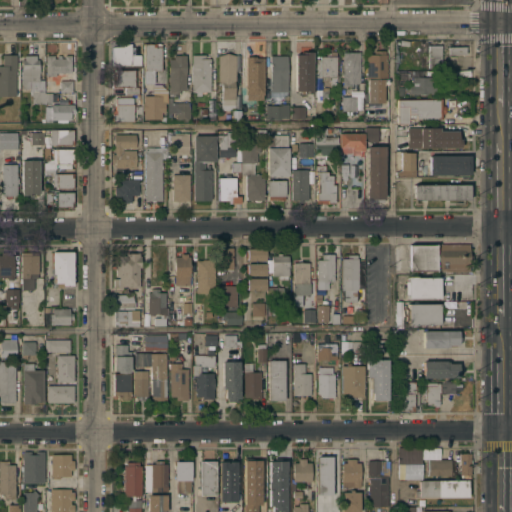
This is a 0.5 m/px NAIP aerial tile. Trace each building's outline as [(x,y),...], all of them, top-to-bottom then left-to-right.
[(403,63),(421,63),(421,41),(403,41),(403,63)] [(111,47),(122,47),(122,43),(130,44),(130,55),(140,55),(140,65),(111,65),(111,47)] [(143,66),(142,66),(142,64),(143,64),(143,57),(142,57),(142,53),(143,53),(143,49),(142,49),(142,45),(143,45),(143,44),(152,44),(152,43),(160,43),(160,48),(162,48),(162,51),(160,51),(160,55),(162,55),(162,58),(160,58),(160,60),(162,60),(162,64),(160,64),(160,65),(162,65),(162,68),(160,68),(162,68),(162,70),(160,70),(160,72),(157,72),(157,71),(156,71),(156,73),(153,73),(153,76),(142,76),(142,71),(143,71),(143,66)] [(428,45),(441,45),(441,57),(442,57),(442,67),(428,67),(428,45)] [(448,46),(465,46),(465,54),(448,54),(448,46)] [(383,80),(383,103),(367,103),(367,80),(366,80),(366,54),(374,54),(374,50),(385,50),(385,54),(386,54),(386,80),(383,80)] [(314,59),(320,59),(320,56),(326,56),(326,52),(330,52),(330,51),(335,51),(335,85),(330,85),(330,76),(323,76),(323,89),(328,89),(328,100),(324,100),(324,111),(314,111),(314,59)] [(342,52),(359,52),(359,83),(352,83),(352,85),(363,85),(363,96),(356,96),(356,110),(341,110),(341,96),(339,96),(339,85),(342,85),(342,52)] [(217,56),(226,53),(235,56),(235,81),(234,81),(234,110),(240,110),(240,122),(233,122),(232,110),(221,110),(221,83),(217,83),(217,56)] [(295,53),(311,53),(311,94),(303,94),(303,91),(295,92),(295,53)] [(16,69),(15,69),(15,96),(0,96),(0,65),(2,65),(2,54),(16,54),(16,69)] [(191,54),(205,54),(205,56),(208,56),(208,58),(209,58),(210,91),(191,91),(191,54)] [(43,103),(31,103),(32,91),(29,91),(29,88),(21,88),(21,59),(24,60),(24,55),(35,55),(35,59),(38,60),(38,65),(40,65),(39,73),(38,73),(38,80),(43,80),(43,93),(43,103)] [(59,92),(55,92),(55,87),(59,87),(59,81),(55,76),(46,76),(45,55),(53,55),(53,59),(64,58),(64,55),(70,55),(70,72),(64,72),(65,80),(71,80),(71,91),(59,92)] [(179,90),(179,92),(177,92),(177,96),(167,96),(167,59),(173,59),(173,55),(185,55),(185,90),(179,90)] [(467,68),(467,55),(445,55),(445,68),(467,68)] [(269,56),(286,56),(286,63),(287,63),(287,70),(287,92),(269,92),(269,56)] [(245,57),(255,57),(255,58),(263,58),(263,95),(255,95),(255,97),(250,97),(250,95),(245,95),(245,57)] [(134,70),(134,87),(138,87),(138,95),(113,94),(113,88),(125,88),(125,87),(111,87),(111,76),(114,76),(114,74),(114,71),(115,71),(115,70),(134,70)] [(409,84),(413,84),(413,76),(435,77),(435,81),(439,81),(439,89),(435,89),(435,93),(409,93),(409,84)] [(51,93),(51,103),(43,103),(43,93),(51,93)] [(143,119),(143,111),(142,111),(142,103),(143,103),(143,96),(161,96),(161,102),(164,102),(164,112),(161,112),(161,119),(143,119)] [(112,106),(115,106),(115,98),(131,98),(131,105),(132,105),(132,121),(112,122),(112,106)] [(189,102),(189,121),(176,121),(176,113),(167,113),(166,98),(171,98),(171,102),(176,102),(189,102)] [(441,98),(442,105),(445,105),(445,113),(442,113),(442,118),(408,119),(408,123),(398,124),(397,99),(441,98)] [(73,104),(73,113),(70,113),(70,120),(51,120),(51,104),(73,104)] [(278,106),(278,104),(288,104),(287,118),(280,118),(280,119),(265,119),(265,105),(278,106)] [(290,108),(303,108),(303,120),(290,120),(290,108)] [(314,129),(326,128),(326,134),(324,134),(324,137),(337,136),(337,144),(338,144),(338,152),(331,152),(331,155),(321,155),(321,152),(315,152),(314,129)] [(384,157),(388,157),(388,167),(384,167),(384,173),(388,173),(388,205),(364,205),(364,192),(365,192),(366,146),(363,146),(364,128),(377,128),(377,146),(384,147),(384,157)] [(419,147),(419,148),(406,148),(406,128),(419,128),(438,128),(441,128),(441,131),(456,131),(456,133),(459,133),(460,147),(419,147)] [(49,130),(73,130),(73,134),(74,134),(74,144),(49,144),(49,130)] [(41,145),(28,145),(28,131),(41,131),(41,145)] [(0,132),(0,149),(15,149),(15,132),(0,132)] [(218,141),(216,141),(216,135),(225,135),(225,134),(226,134),(226,132),(230,132),(230,134),(234,134),(234,157),(229,157),(229,158),(224,158),(224,156),(218,156),(218,141)] [(169,135),(173,135),(173,133),(188,133),(188,154),(169,154),(169,135)] [(363,133),(363,151),(361,151),(361,156),(351,156),(351,153),(339,153),(339,134),(363,133)] [(135,134),(135,148),(121,148),(121,150),(135,150),(135,168),(114,168),(114,164),(112,164),(112,154),(114,154),(114,152),(112,152),(112,148),(113,148),(113,134),(135,134)] [(287,135),(287,148),(288,148),(288,177),(274,177),(274,178),(267,178),(267,176),(267,148),(267,135),(287,135)] [(214,161),(204,161),(204,169),(210,169),(210,200),(193,200),(193,162),(192,162),(192,136),(214,136),(214,161)] [(240,141),(255,142),(255,146),(259,146),(259,153),(256,153),(256,163),(255,163),(255,164),(253,164),(253,175),(255,175),(255,173),(257,173),(257,175),(259,175),(259,178),(263,178),(263,200),(261,200),(260,201),(259,202),(255,202),(254,201),(254,200),(245,200),(245,175),(240,175),(240,172),(240,162),(240,141)] [(311,143),(311,157),(298,157),(297,143),(311,143)] [(44,162),(46,162),(46,159),(52,159),(52,148),(73,148),(73,153),(74,153),(74,163),(70,163),(70,168),(58,168),(58,164),(55,164),(55,169),(44,169),(44,162)] [(144,152),(161,152),(161,165),(162,165),(162,168),(162,169),(161,169),(161,201),(154,201),(154,202),(151,202),(151,201),(144,201),(144,152)] [(413,154),(415,154),(415,161),(413,161),(413,167),(415,167),(415,176),(396,176),(396,171),(400,169),(400,152),(413,152),(413,154)] [(429,174),(429,155),(468,154),(469,174),(429,174)] [(20,160),(37,160),(38,196),(33,196),(33,193),(31,193),(31,195),(20,195),(20,160)] [(240,162),(240,172),(231,172),(231,162),(240,162)] [(1,164),(16,164),(16,178),(18,177),(18,183),(16,184),(16,198),(1,198),(1,164)] [(324,165),(324,171),(328,171),(328,175),(332,175),(332,184),(335,184),(335,203),(316,203),(316,192),(317,192),(317,174),(315,175),(315,165),(324,165)] [(55,169),(54,173),(74,173),(74,183),(73,183),(73,188),(56,188),(56,186),(52,186),(52,175),(44,174),(44,169),(55,169)] [(307,200),(301,200),(301,203),(297,203),(297,200),(291,200),(291,170),(307,169),(307,200)] [(188,201),(172,201),(172,183),(171,183),(171,179),(172,179),(172,174),(189,175),(188,201)] [(235,196),(240,196),(240,202),(228,203),(228,200),(218,200),(218,178),(225,178),(225,174),(230,174),(230,178),(235,178),(235,196)] [(138,195),(131,195),(131,202),(123,202),(123,205),(114,205),(113,187),(117,187),(117,182),(122,181),(122,179),(138,179),(138,195)] [(284,196),(283,196),(283,199),(267,200),(267,196),(266,196),(266,180),(284,180),(284,196)] [(469,199),(413,199),(413,184),(469,184),(469,199)] [(351,200),(360,199),(359,189),(351,190),(351,200)] [(73,196),(74,196),(74,201),(73,201),(73,203),(73,207),(56,207),(56,192),(73,192),(73,196)] [(408,244),(436,244),(436,243),(469,243),(469,271),(436,271),(436,273),(433,273),(433,272),(424,273),(424,270),(409,270),(408,245),(408,244)] [(232,270),(227,270),(227,268),(218,268),(218,251),(224,251),(224,247),(232,247),(232,270)] [(265,260),(247,260),(247,258),(246,258),(246,250),(247,250),(247,248),(265,248),(265,260)] [(13,279),(7,279),(7,277),(0,277),(0,255),(1,255),(1,252),(9,252),(9,255),(13,255),(13,279)] [(37,252),(37,278),(33,278),(33,290),(21,290),(21,283),(20,283),(20,252),(37,252)] [(72,285),(63,285),(63,287),(57,287),(57,283),(54,283),(54,274),(52,274),(52,269),(51,269),(51,252),(72,252),(72,285)] [(125,255),(125,252),(139,252),(139,255),(140,255),(140,265),(138,265),(139,286),(113,287),(113,278),(118,278),(118,275),(116,275),(116,265),(118,265),(118,255),(125,255)] [(180,256),(180,253),(187,253),(187,256),(189,256),(190,284),(174,284),(174,256),(180,256)] [(288,275),(287,275),(287,279),(278,279),(278,275),(272,275),(271,255),(277,255),(277,253),(281,253),(281,255),(288,255),(288,275)] [(333,280),(327,280),(327,290),(316,290),(317,259),(321,259),(321,253),(333,253),(333,280)] [(357,289),(356,289),(356,301),(344,301),(344,289),(341,289),(341,258),(347,258),(347,254),(356,254),(356,258),(358,258),(357,289)] [(214,259),(214,292),(196,292),(196,260),(214,259)] [(309,262),(308,282),(309,282),(309,294),(301,294),(301,306),(292,306),(293,262),(309,262)] [(265,275),(247,275),(247,272),(246,272),(246,265),(247,265),(247,263),(265,263),(265,275)] [(407,298),(407,292),(405,292),(405,281),(407,281),(407,276),(416,276),(416,277),(438,277),(438,297),(407,298)] [(265,289),(247,289),(247,288),(246,288),(246,280),(247,280),(247,278),(265,277),(265,289)] [(218,306),(218,285),(236,285),(236,306),(218,306)] [(283,299),(266,299),(266,287),(283,287),(283,299)] [(151,292),(151,288),(159,288),(159,291),(165,291),(165,307),(167,307),(167,317),(165,317),(165,325),(154,325),(154,323),(151,323),(152,319),(153,319),(153,317),(160,317),(160,313),(147,313),(147,292),(151,292)] [(18,303),(6,303),(7,290),(18,290),(18,303)] [(133,301),(135,301),(135,307),(133,307),(133,308),(114,308),(114,294),(133,294),(133,301)] [(191,312),(190,312),(190,317),(182,318),(182,302),(191,302),(191,312)] [(264,315),(251,315),(251,302),(264,302),(264,315)] [(439,323),(416,323),(416,325),(407,325),(407,319),(405,319),(405,308),(407,308),(407,303),(439,303),(439,323)] [(328,322),(316,322),(316,304),(328,305),(328,322)] [(50,324),(50,314),(52,314),(52,308),(69,308),(69,313),(72,313),(72,319),(69,319),(69,324),(50,324)] [(314,321),(302,322),(302,309),(314,308),(314,321)] [(108,323),(109,311),(114,311),(114,310),(130,310),(130,309),(138,309),(138,326),(114,325),(114,323),(112,323),(108,323)] [(225,324),(225,318),(221,318),(221,311),(240,310),(240,323),(225,324)] [(353,323),(341,323),(341,315),(352,315),(353,323)] [(458,332),(461,332),(461,342),(458,342),(458,344),(448,344),(448,347),(422,347),(422,330),(458,330),(458,332)] [(290,332),(297,332),(298,343),(291,343),(290,332)] [(166,349),(143,349),(143,334),(166,334),(166,349)] [(216,345),(204,345),(204,334),(216,334),(216,345)] [(235,346),(223,346),(223,334),(235,334),(235,346)] [(16,357),(0,357),(0,339),(16,339),(16,357)] [(389,350),(366,350),(366,339),(388,339),(389,350)] [(69,351),(45,351),(45,340),(69,340),(69,351)] [(363,353),(351,352),(352,340),(363,341),(363,353)] [(34,355),(27,354),(27,359),(21,359),(22,341),(34,341),(34,355)] [(266,362),(256,361),(256,347),(258,347),(258,343),(264,343),(264,348),(266,348),(266,362)] [(336,359),(316,359),(316,343),(336,343),(336,359)] [(130,398),(117,398),(117,395),(113,395),(113,373),(119,373),(119,371),(114,370),(114,344),(127,344),(127,351),(130,351),(130,398)] [(133,365),(133,353),(165,353),(165,400),(151,400),(151,365),(133,365)] [(213,398),(202,398),(202,396),(195,396),(195,375),(192,375),(192,364),(194,364),(194,354),(213,355),(213,366),(206,366),(206,368),(200,368),(200,372),(213,372),(213,398)] [(73,382),(56,382),(56,355),(73,355),(73,382)] [(387,399),(372,399),(372,392),(370,392),(371,376),(366,376),(366,359),(387,359),(387,399)] [(284,375),(285,375),(285,384),(284,384),(284,400),(268,400),(268,360),(283,360),(284,375)] [(423,377),(423,360),(448,360),(448,362),(458,362),(458,365),(461,365),(461,375),(458,375),(458,377),(423,377)] [(239,398),(236,398),(236,401),(227,401),(227,398),(225,398),(225,388),(223,388),(223,386),(222,386),(222,361),(239,361),(239,398)] [(0,362),(14,362),(14,402),(0,402),(0,362)] [(180,363),(180,368),(187,368),(187,399),(176,400),(176,396),(170,396),(169,363),(180,363)] [(251,363),(251,371),(261,371),(260,398),(252,398),(252,396),(244,396),(244,363),(251,363)] [(304,363),(304,373),(310,373),(310,394),(292,395),(292,363),(304,363)] [(363,375),(363,396),(355,396),(355,397),(352,397),(352,396),(348,396),(348,393),(341,393),(341,365),(363,365),(363,375)] [(334,393),(330,393),(329,397),(321,397),(321,393),(317,393),(317,369),(318,369),(318,366),(332,366),(332,374),(334,374),(334,393)] [(43,402),(33,402),(33,404),(22,404),(22,370),(43,370),(43,402)] [(147,370),(147,395),(143,395),(143,399),(138,399),(138,395),(133,395),(133,370),(147,370)] [(415,382),(414,385),(418,385),(418,390),(415,390),(415,393),(413,393),(413,406),(416,406),(416,409),(414,409),(414,410),(400,410),(401,381),(415,382)] [(439,392),(438,392),(438,400),(438,406),(434,406),(434,405),(429,405),(429,404),(423,403),(423,393),(424,393),(424,382),(435,382),(435,383),(439,383),(439,392)] [(73,402),(46,402),(46,386),(73,385),(73,402)] [(398,447),(419,447),(420,479),(399,479),(398,449),(398,447)] [(22,482),(22,451),(44,451),(44,482),(22,482)] [(459,452),(470,452),(470,474),(459,474),(459,452)] [(51,453),(70,453),(70,460),(73,460),(73,469),(70,469),(70,476),(59,476),(59,478),(51,478),(51,453)] [(317,456),(333,456),(333,467),(331,467),(332,482),(334,482),(334,493),(331,493),(331,494),(317,494),(317,456)] [(268,493),(268,463),(273,463),(273,458),(280,458),(280,462),(286,462),(286,493),(268,493)] [(293,462),(298,462),(298,458),(305,458),(305,462),(311,462),(311,480),(301,480),(301,482),(299,482),(299,480),(293,480),(293,462)] [(341,462),(346,462),(346,458),(355,458),(355,462),(359,462),(359,487),(352,487),(352,486),(349,486),(349,487),(341,487),(341,462)] [(450,459),(449,475),(426,475),(426,458),(450,459)] [(243,462),(248,462),(248,459),(257,459),(257,463),(262,463),(262,489),(255,489),(255,490),(243,490),(243,462)] [(15,498),(4,498),(4,493),(0,493),(0,460),(9,460),(9,464),(14,464),(15,498)] [(144,490),(144,464),(150,464),(150,463),(154,463),(154,460),(163,460),(163,463),(166,463),(167,490),(144,490)] [(176,479),(174,480),(174,461),(190,460),(190,492),(176,492),(176,479)] [(198,460),(215,460),(215,495),(198,495),(198,460)] [(369,506),(369,476),(366,476),(366,460),(381,460),(381,472),(383,472),(383,475),(387,475),(387,506),(369,506)] [(123,495),(123,465),(125,465),(125,461),(138,461),(138,465),(141,465),(141,495),(134,495),(134,496),(131,496),(131,495),(123,495)] [(218,462),(235,461),(235,502),(218,502),(218,462)] [(415,490),(418,490),(418,480),(467,480),(467,496),(415,496),(415,490)] [(50,511),(50,488),(70,488),(70,491),(73,491),(73,499),(70,499),(70,503),(73,503),(73,511),(70,511),(50,511)] [(22,511),(22,491),(31,491),(33,489),(38,494),(36,496),(36,511),(22,511)] [(342,511),(342,491),(349,491),(349,489),(352,489),(352,491),(359,491),(359,511),(342,511)] [(147,494),(166,494),(166,510),(147,510),(147,494)] [(255,511),(256,497),(266,497),(265,511),(255,511)] [(127,511),(127,499),(140,499),(140,511),(127,511)] [(292,511),(292,505),(298,505),(298,503),(306,503),(306,511),(292,511)]
